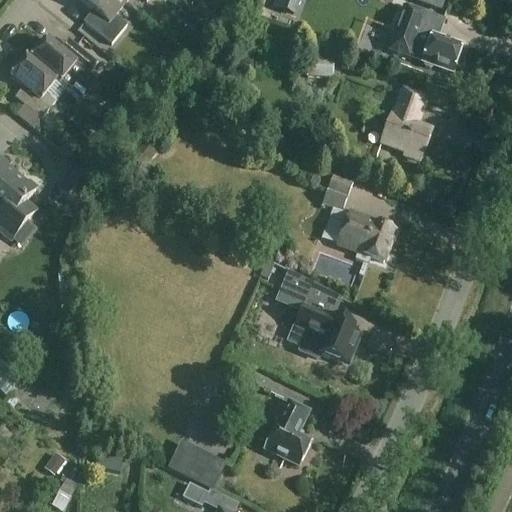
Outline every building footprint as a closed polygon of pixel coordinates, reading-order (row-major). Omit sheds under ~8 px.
[(114,18),(124,5),(117,0),(76,0),(93,13),(83,24),(111,47),(126,28),(114,18)] [(294,16),(299,0),(275,0),(272,8),(294,16)] [(403,0),(442,14),(446,0),(403,0)] [(452,76),(461,49),(439,41),(445,22),(403,6),(401,14),(387,52),(452,76)] [(181,50),(196,63),(209,48),(193,35),(181,50)] [(46,42),(30,62),(56,84),(81,104),(99,82),(90,74),(97,66),(73,46),(65,57),(46,42)] [(332,81),(334,52),(307,51),(306,80),(332,81)] [(56,84),(30,62),(27,60),(10,80),(28,95),(20,106),(40,123),(55,105),(45,97),(56,84)] [(155,77),(147,87),(158,96),(166,85),(155,77)] [(415,130),(424,104),(400,95),(390,124),(388,124),(380,147),(403,156),(402,159),(416,164),(417,161),(421,162),(431,136),(415,130)] [(101,117),(118,131),(128,119),(111,105),(101,117)] [(140,171),(158,149),(143,136),(124,157),(140,171)] [(0,196),(17,176),(0,162),(0,196)] [(78,209),(97,186),(77,170),(58,193),(78,209)] [(340,214),(351,186),(323,174),(316,191),(325,194),(320,206),(340,214)] [(17,176),(0,196),(0,235),(11,244),(35,214),(24,205),(36,191),(17,176)] [(381,266),(394,234),(349,216),(336,247),(381,266)] [(347,256),(339,277),(364,286),(372,265),(347,256)] [(267,282),(273,266),(264,263),(259,279),(267,282)] [(287,274),(280,291),(302,300),(297,313),(285,343),(298,349),(296,354),(317,362),(319,358),(346,369),(359,338),(351,335),(355,326),(333,317),(315,309),(322,292),(287,274)] [(63,330),(70,330),(67,277),(59,278),(63,330)] [(43,357),(57,340),(45,331),(32,348),(43,357)] [(271,432),(265,429),(258,445),(264,448),(262,453),(299,470),(312,443),(299,437),(309,415),(285,404),(282,410),(278,408),(273,419),(276,421),(271,432)] [(55,457),(45,471),(55,478),(65,464),(55,457)] [(213,493),(225,469),(212,462),(200,486),(213,493)] [(69,503),(77,487),(66,481),(58,497),(69,503)] [(188,487),(182,500),(201,510),(208,496),(188,487)] [(12,511),(30,511),(35,503),(19,496),(12,511)]
